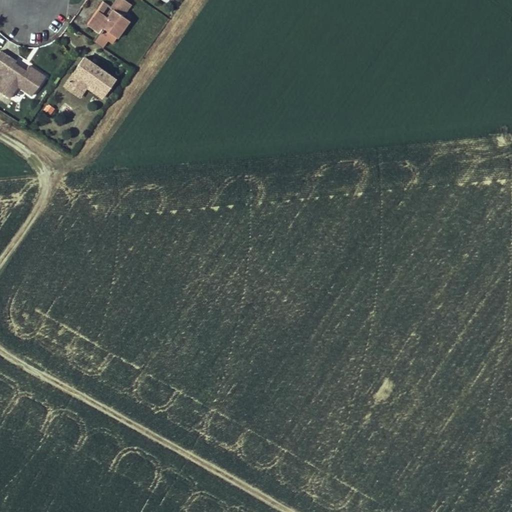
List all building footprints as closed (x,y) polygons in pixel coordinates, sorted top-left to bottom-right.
[(126,10),(130,4),(123,0),(116,0),(115,3),(126,10)] [(126,10),(115,3),(111,8),(110,10),(105,17),(102,15),(91,29),(100,35),(104,29),(116,38),(128,21),(121,16),(126,10)] [(102,15),(108,6),(104,4),(88,27),(91,29),(102,15)] [(104,29),(100,35),(112,44),(116,38),(104,29)] [(32,95),(44,77),(28,66),(22,73),(13,66),(16,62),(8,57),(0,68),(0,74),(3,77),(0,81),(0,92),(9,99),(18,86),(32,95)] [(81,81),(72,94),(78,98),(84,88),(99,99),(102,95),(81,81)] [(50,115),(55,109),(47,103),(43,110),(50,115)]
